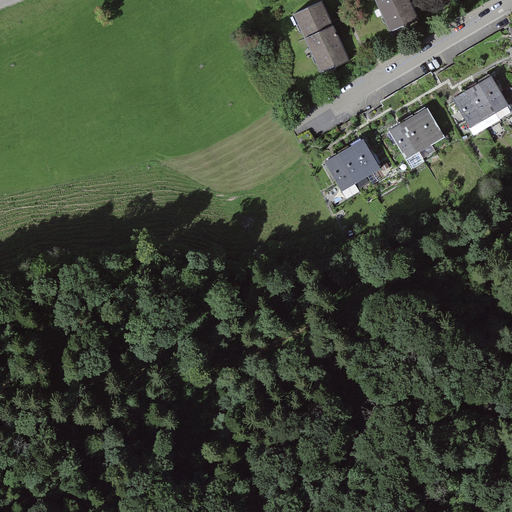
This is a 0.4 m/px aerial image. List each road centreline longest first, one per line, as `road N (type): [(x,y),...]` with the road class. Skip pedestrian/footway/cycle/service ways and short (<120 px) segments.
road 1 (track): [(511,235),(257,352),(52,326),(0,336)]
road 2 (residential): [(305,117),(510,0)]
